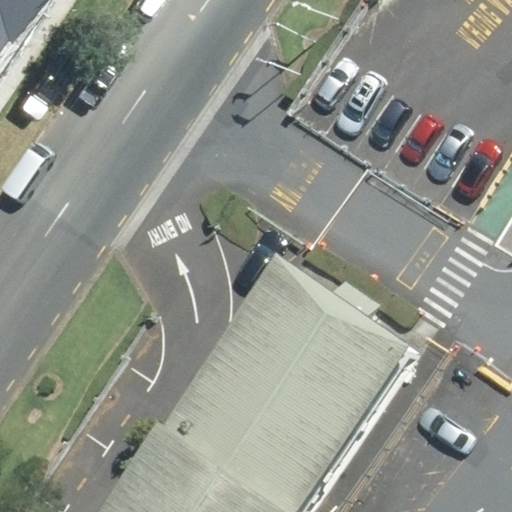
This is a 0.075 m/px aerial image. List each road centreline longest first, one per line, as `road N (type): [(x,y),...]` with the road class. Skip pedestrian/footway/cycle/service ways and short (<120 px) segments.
road 1 (unknown): [(511,298),(142,90)]
road 2 (unknown): [(89,511),(149,421),(196,314),(184,257),(140,212),(84,174)]
road 3 (tertiary): [(0,297),(204,0)]
road 4 (unknown): [(511,334),(426,511)]
